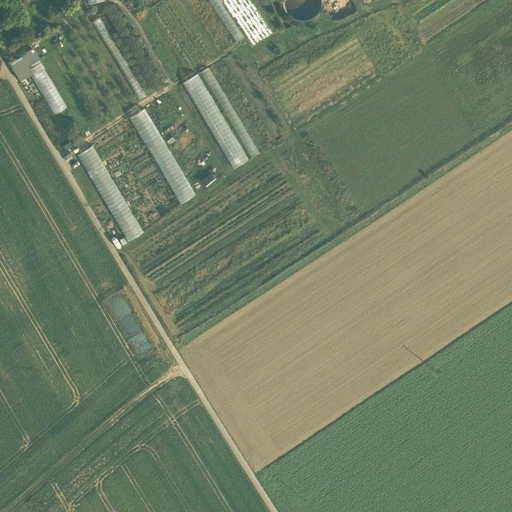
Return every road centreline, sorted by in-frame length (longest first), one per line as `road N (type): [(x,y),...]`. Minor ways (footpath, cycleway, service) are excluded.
road 1 (track): [(0,60),(275,511)]
road 2 (track): [(179,362),(7,511)]
